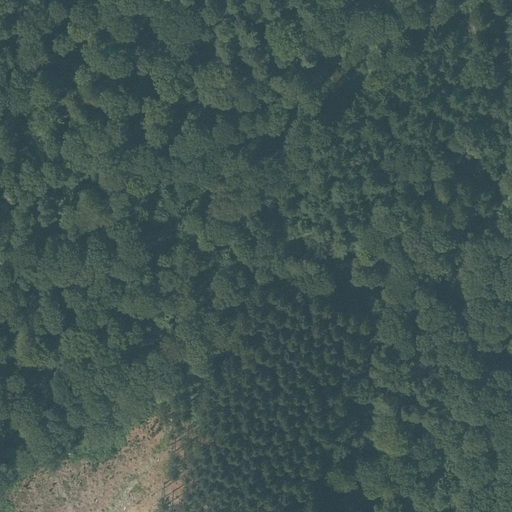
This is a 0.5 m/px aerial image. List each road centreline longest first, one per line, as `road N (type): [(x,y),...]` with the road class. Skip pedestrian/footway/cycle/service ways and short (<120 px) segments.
road 1 (track): [(0,287),(48,282),(115,247),(151,194),(193,81),(309,0)]
road 2 (unknown): [(252,262),(433,145),(483,101),(507,54),(508,0)]
road 3 (unknown): [(0,365),(100,362),(159,338),(252,262)]
road 4 (unknown): [(511,338),(286,264),(252,262)]
